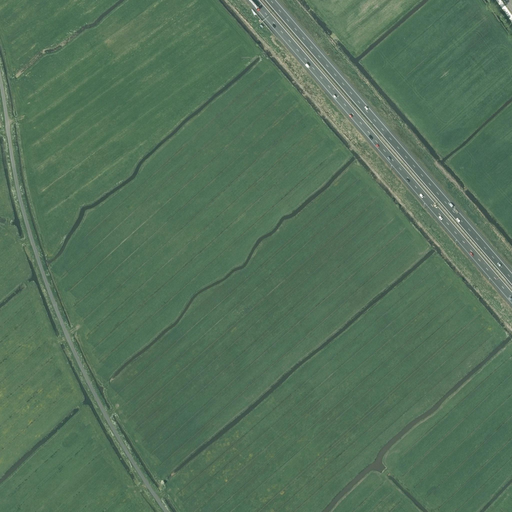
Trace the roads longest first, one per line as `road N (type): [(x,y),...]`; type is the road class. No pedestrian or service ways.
road 1 (unclassified): [(166,511),(106,416),(43,276),(21,205),(0,82)]
road 2 (motorway): [(252,0),(511,298)]
road 3 (motorway): [(511,280),(269,0)]
